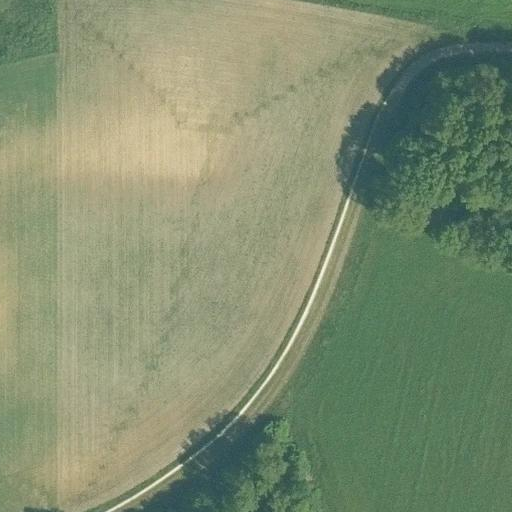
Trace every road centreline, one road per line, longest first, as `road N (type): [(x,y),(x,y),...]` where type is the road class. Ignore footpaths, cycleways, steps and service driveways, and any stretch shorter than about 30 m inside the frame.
road 1 (track): [(398,86),(342,260),(284,376),(200,468),(122,511)]
road 2 (unclassified): [(398,86),(432,53),(511,47)]
